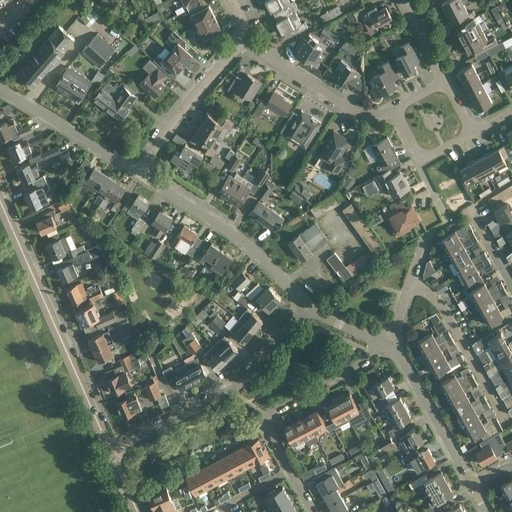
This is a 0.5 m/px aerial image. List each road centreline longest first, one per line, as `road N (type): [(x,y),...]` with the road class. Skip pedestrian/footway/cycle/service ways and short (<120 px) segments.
road 1 (tertiary): [(110,455),(0,202)]
road 2 (residential): [(110,455),(249,376),(305,304)]
road 3 (residential): [(312,511),(266,421),(387,345)]
road 4 (residential): [(305,304),(250,246),(139,176)]
road 5 (residential): [(394,109),(357,116),(241,42)]
road 6 (residential): [(139,176),(185,105),(241,42)]
road 7 (residential): [(504,421),(442,308),(409,287)]
road 8 (residential): [(472,487),(387,345)]
road 9 (residential): [(139,176),(0,89)]
